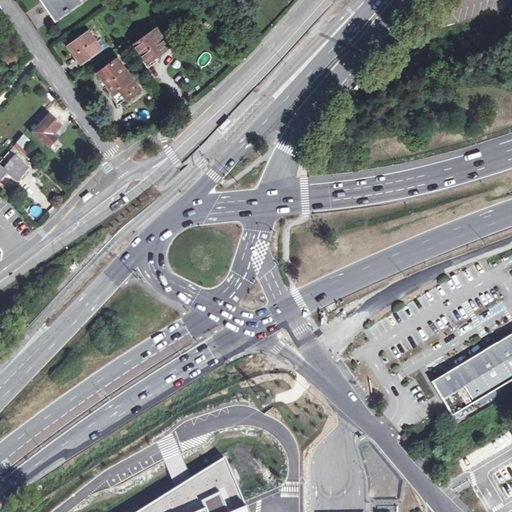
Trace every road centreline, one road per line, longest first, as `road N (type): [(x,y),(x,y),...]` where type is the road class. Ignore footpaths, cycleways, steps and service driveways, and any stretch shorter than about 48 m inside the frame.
road 1 (primary): [(0,497),(251,328)]
road 2 (primary): [(371,0),(178,210)]
road 3 (tertiary): [(132,184),(222,107),(321,0)]
road 4 (primary): [(0,453),(217,309)]
road 5 (primary): [(267,203),(296,131),(409,0)]
road 6 (unclassified): [(315,366),(383,294),(511,241)]
road 7 (residential): [(132,184),(2,0)]
road 8 (motorway): [(319,293),(511,212)]
road 9 (unclassified): [(315,366),(448,511)]
road 10 (primary): [(150,238),(15,375)]
road 11 (tertiary): [(0,279),(132,184)]
road 12 (primary): [(406,185),(267,203)]
